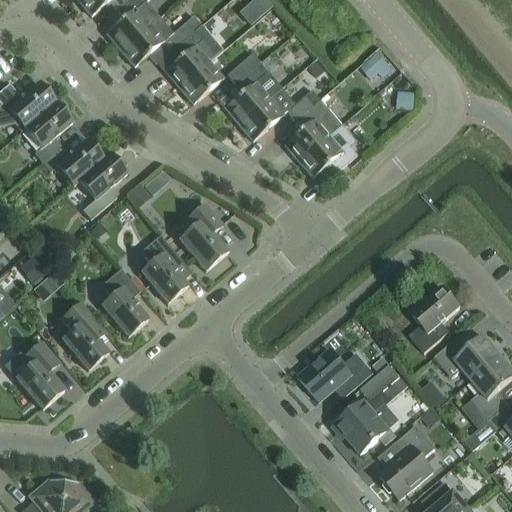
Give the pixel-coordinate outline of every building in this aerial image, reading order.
[(78,0),(76,2),(91,19),(108,4),(116,12),(130,0),(78,0)] [(159,20),(146,3),(149,0),(130,0),(116,12),(123,21),(105,36),(120,52),(151,27),(159,20)] [(265,0),(251,12),(258,20),(272,8),(270,6),(265,0)] [(167,40),(175,50),(194,34),(193,33),(200,27),(193,18),(182,27),(173,35),(167,40)] [(165,42),(167,40),(173,35),(159,20),(151,27),(120,52),(135,69),(165,42)] [(178,90),(209,65),(208,63),(221,52),(200,27),(193,33),(194,34),(175,50),(182,59),(164,74),(178,90)] [(394,36),(373,48),(383,66),(404,54),(394,36)] [(234,87),(260,65),(252,55),(226,77),(234,87)] [(315,63),(308,69),(317,79),(323,73),(315,63)] [(193,107),(223,81),(209,65),(178,90),(193,107)] [(268,75),(260,65),(234,87),(242,95),(224,110),(238,127),(269,101),(282,91),(268,75)] [(9,88),(0,95),(0,124),(15,122),(24,132),(55,105),(38,85),(20,101),(9,88)] [(295,106),(282,91),(269,101),(238,127),(253,144),(287,115),(286,114),(295,106)] [(286,114),(287,115),(294,123),(313,107),(319,102),(311,92),(295,106),(286,114)] [(414,113),(415,95),(397,94),(395,112),(414,113)] [(313,107),(294,123),(301,132),(284,147),(298,164),(328,138),(339,129),(341,128),(327,112),(319,102),(313,107)] [(42,165),(61,149),(54,140),(72,125),(55,105),(24,132),(40,151),(34,156),(42,165)] [(356,135),(368,127),(356,108),(343,116),(356,135)] [(328,138),(298,164),(312,180),(330,165),(337,174),(356,158),(348,148),(352,144),(339,129),(328,138)] [(103,162),(103,161),(86,142),(69,157),(61,149),(42,165),(50,175),(56,169),(72,189),(79,183),(103,162)] [(90,222),(116,200),(109,191),(127,176),(109,156),(103,161),(103,162),(79,183),(95,202),(82,213),(90,222)] [(0,191),(0,213),(14,208),(7,189),(0,191)] [(138,211),(150,201),(140,189),(128,199),(138,211)] [(205,273),(227,255),(212,236),(222,228),(205,207),(186,223),(192,231),(179,242),(205,273)] [(20,235),(29,230),(20,214),(10,219),(20,235)] [(95,239),(105,231),(100,224),(90,232),(95,239)] [(167,306),(188,289),(172,271),(181,263),(160,238),(140,254),(150,266),(141,275),(167,306)] [(234,281),(251,270),(246,263),(229,273),(234,281)] [(128,339),(148,322),(131,302),(140,294),(120,271),(101,288),(111,300),(101,308),(128,339)] [(423,356),(449,335),(441,326),(459,311),(442,290),(411,316),(421,328),(409,339),(423,356)] [(81,305),(61,322),(71,334),(62,342),(75,358),(88,373),(108,356),(99,344),(108,337),(100,328),(87,313),(81,305)] [(493,351),(483,339),(464,355),(453,343),(433,360),(451,381),(461,373),(471,384),(502,357),(495,349),(493,351)] [(19,357),(5,368),(16,381),(42,412),(64,393),(49,375),(59,366),(41,345),(22,361),(19,357)] [(343,368),(331,353),(298,381),(318,404),(344,382),(353,393),(372,377),(356,357),(343,368)] [(488,424),(508,408),(498,395),(511,383),(511,373),(507,368),(509,366),(502,357),(471,384),(480,395),(470,404),(488,424)] [(378,377),(389,368),(381,360),(371,369),(378,377)] [(370,405),(399,380),(389,368),(378,377),(379,377),(360,393),(370,405)] [(363,405),(336,428),(360,457),(379,441),(385,448),(396,439),(390,431),(399,423),(386,408),(408,390),(399,380),(370,405),(367,402),(363,405)] [(511,403),(508,408),(488,424),(505,444),(511,437),(511,403)] [(399,503),(414,490),(433,474),(422,462),(434,452),(415,429),(392,449),(401,459),(378,478),(399,503)] [(84,511),(93,505),(91,501),(77,485),(48,483),(29,499),(33,504),(23,511),(84,511)] [(453,495),(444,485),(421,505),(427,511),(467,511),(453,495)]
